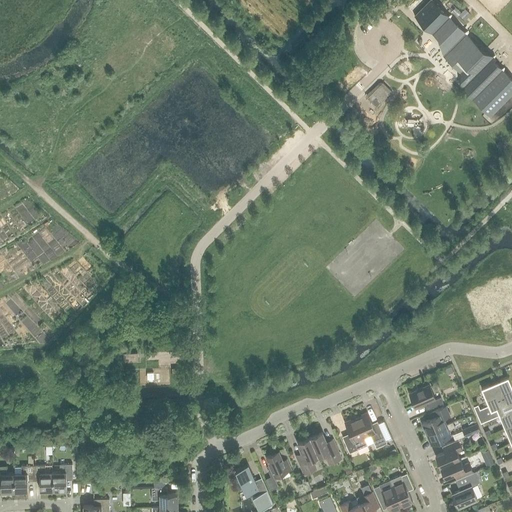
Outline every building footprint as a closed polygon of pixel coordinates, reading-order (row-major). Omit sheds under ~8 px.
[(511,78),(486,52),(433,0),(429,0),(414,16),(469,70),(474,75),(463,86),(485,108),(491,114),(511,93),(511,78)] [(465,9),(459,15),(465,21),(471,14),(465,9)] [(156,19),(164,26),(169,20),(161,13),(156,19)] [(170,42),(179,50),(188,40),(179,32),(170,42)] [(166,36),(161,40),(164,45),(170,41),(166,36)] [(381,85),(367,98),(376,106),(389,93),(381,85)] [(138,353),(124,353),(124,361),(138,361),(138,353)] [(489,407),(511,397),(511,386),(508,376),(481,388),(489,407)] [(429,385),(409,393),(416,408),(424,404),(427,410),(443,403),(441,397),(435,399),(429,385)] [(499,415),(505,428),(511,425),(511,397),(489,407),(481,410),(479,405),(474,407),(482,423),(499,415)] [(422,422),(426,434),(446,425),(443,419),(450,416),(445,406),(428,413),(430,419),(422,422)] [(362,416),(356,419),(364,437),(370,435),(376,448),(387,443),(377,421),(372,424),(367,412),(361,415),(362,416)] [(368,445),(364,437),(356,419),(351,421),(350,420),(345,422),(349,433),(342,436),(349,453),(368,445)] [(452,422),(446,425),(426,434),(431,444),(451,436),(448,430),(454,427),(452,422)] [(477,424),(463,429),(466,436),(479,430),(477,424)] [(322,432),(310,438),(318,456),(324,453),(329,464),(341,458),(333,439),(326,442),(322,432)] [(312,459),(318,456),(310,438),(298,443),(302,453),(296,455),(304,474),(316,469),(312,459)] [(436,455),(440,467),(460,458),(457,451),(462,449),(458,440),(443,446),(445,452),(436,455)] [(267,469),(271,477),(265,480),(270,491),(278,487),(274,478),(290,470),(286,461),(282,462),(278,452),(266,458),(271,468),(267,469)] [(460,458),(440,467),(445,478),(454,474),(457,479),(473,472),(468,463),(463,465),(460,458)] [(491,458),(484,461),(487,467),(494,464),(491,458)] [(34,481),(40,480),(40,484),(40,490),(54,490),(53,472),(46,472),(45,464),(33,465),(34,481)] [(60,472),(53,472),(54,490),(67,489),(66,480),(73,479),(72,464),(60,464),(60,472)] [(2,492),(15,491),(14,473),(7,474),(7,466),(0,465),(0,481),(2,481),(2,492)] [(28,491),(28,485),(28,481),(34,481),(33,465),(21,465),(22,473),(14,473),(15,491),(28,491)] [(235,470),(240,481),(240,489),(243,489),(246,494),(253,491),(256,496),(254,497),(260,511),(274,504),(268,491),(262,478),(255,481),(248,465),(235,470)] [(459,485),(461,489),(452,493),(458,507),(477,499),(471,486),(482,481),(477,471),(466,475),(468,481),(459,485)] [(401,475),(390,480),(401,507),(413,502),(408,491),(413,488),(407,473),(401,476),(401,475)] [(390,511),(401,507),(390,480),(379,485),(379,486),(374,488),(380,503),(386,501),(390,511)] [(328,484),(311,492),(314,498),(331,490),(328,484)] [(161,507),(178,507),(178,493),(167,493),(167,487),(152,488),(152,500),(160,500),(161,507)] [(359,504),(362,511),(375,511),(373,505),(378,503),(373,491),(362,495),(365,501),(359,504)] [(319,500),(324,511),(329,511),(336,509),(330,496),(319,500)] [(84,506),(83,511),(101,511),(109,511),(109,499),(93,499),(93,506),(84,506)] [(362,511),(359,504),(353,506),(350,501),(340,505),(342,511),(362,511)]
